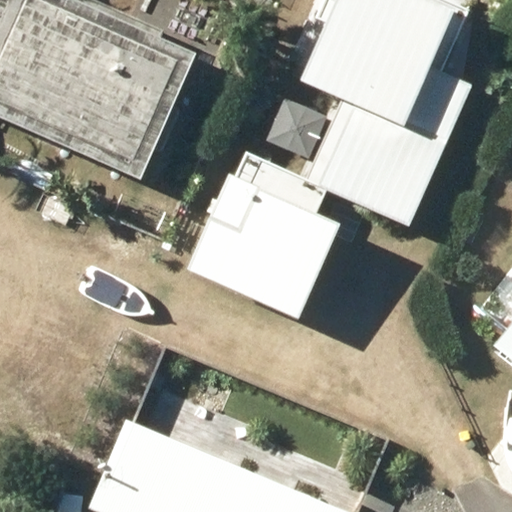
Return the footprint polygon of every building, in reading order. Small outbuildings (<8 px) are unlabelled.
[(0,0),(0,123),(140,186),(196,59),(62,0),(0,0)] [(339,0),(301,84),(339,102),(302,182),(406,230),(471,89),(427,69),(451,16),(417,0),(339,0)] [(314,220),(323,200),(244,166),(235,185),(227,182),(187,273),(299,322),(339,230),(314,220)] [(511,334),(501,348),(511,357),(511,334)] [(345,511),(125,420),(88,508),(96,511),(345,511)] [(55,495),(52,511),(65,511),(68,497),(55,495)]
